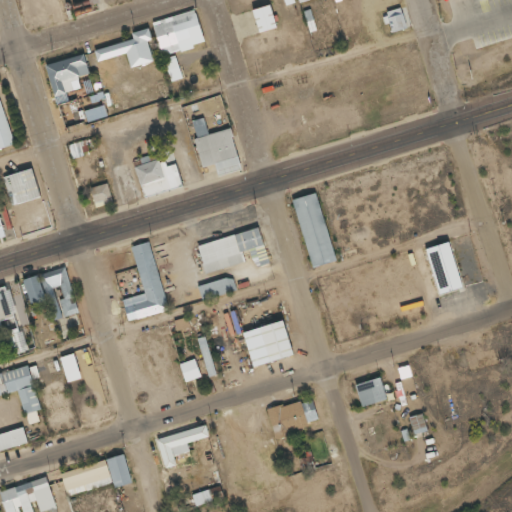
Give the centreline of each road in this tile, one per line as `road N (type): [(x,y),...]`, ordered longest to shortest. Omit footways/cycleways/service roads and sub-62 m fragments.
road 1 (residential): [(0,468),(441,335),(511,306)]
road 2 (residential): [(369,511),(211,0)]
road 3 (trunk): [(0,265),(448,125)]
road 4 (residential): [(510,307),(476,222),(411,0)]
road 5 (residential): [(155,511),(74,242)]
road 6 (residential): [(74,242),(0,2)]
road 7 (residential): [(168,0),(0,53)]
